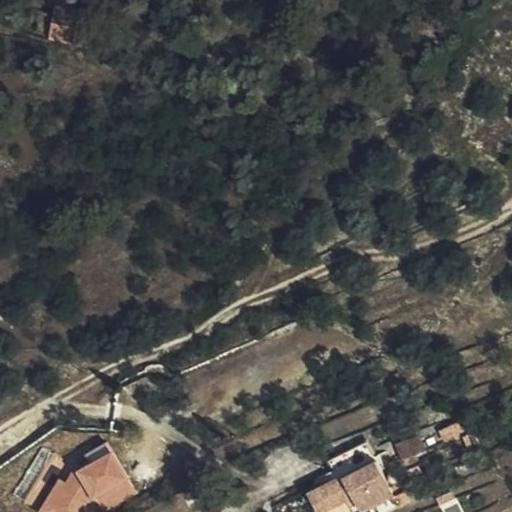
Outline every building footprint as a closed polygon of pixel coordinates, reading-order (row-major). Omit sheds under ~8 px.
[(37,7),(27,26),(29,26),(41,28),(48,17),(80,35),(91,12),(66,0),(57,0),(49,15),(37,7)] [(90,0),(66,0),(91,12),(96,3),(90,0)] [(41,28),(75,43),(80,35),(48,17),(41,28)] [(82,434),(62,447),(68,455),(57,463),(77,492),(84,502),(115,481),(82,434)] [(360,510),(394,493),(385,474),(376,477),(370,465),(378,460),(374,448),(364,452),(355,435),(317,453),(323,469),(291,484),(301,507),(339,488),(344,501),(354,497),(360,510)] [(46,479),(54,462),(49,458),(22,508),(29,511),(34,511),(50,482),(46,479)] [(66,511),(77,492),(57,463),(54,462),(46,479),(50,482),(34,511),(66,511)]
